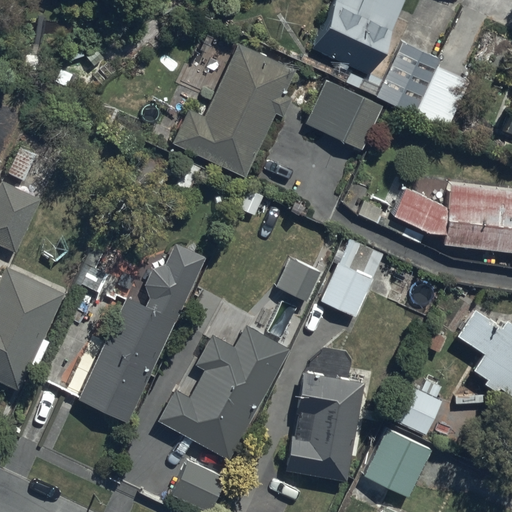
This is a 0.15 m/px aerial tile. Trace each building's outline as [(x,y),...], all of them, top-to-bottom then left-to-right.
[(329,0),(310,39),(340,54),(338,58),(346,62),(349,57),(367,66),(400,0),(329,0)] [(188,100),(171,135),(244,171),(276,107),(282,110),(291,92),(283,88),(295,64),(237,35),(201,107),(188,100)] [(439,52),(401,35),(376,90),(414,108),(439,52)] [(323,76),(306,119),(359,143),(378,101),(323,76)] [(35,149),(18,142),(7,168),(24,175),(35,149)] [(0,176),(0,238),(14,245),(38,194),(0,176)] [(511,186),(445,178),(443,201),(402,183),(391,209),(427,226),(441,227),(440,239),(511,247),(511,186)] [(384,249),(347,232),(318,295),(355,312),(384,249)] [(205,251),(173,236),(164,257),(152,260),(136,294),(127,290),(79,390),(126,413),(205,251)] [(316,270),(284,255),(271,283),(303,298),(316,270)] [(62,286),(1,258),(0,260),(0,373),(16,380),(28,355),(36,359),(48,334),(41,331),(62,286)] [(511,387),(511,316),(505,312),(499,322),(491,317),(493,314),(472,301),(455,328),(482,346),(472,362),(486,371),(483,376),(496,384),(499,379),(511,387)] [(175,382),(156,413),(227,451),(287,341),(245,318),(233,340),(212,329),(196,357),(204,361),(189,390),(175,382)] [(346,474),(362,375),(301,365),(295,403),(297,403),(293,431),(289,430),(284,464),(346,474)] [(425,429),(441,393),(436,390),(440,379),(425,372),(420,385),(404,378),(389,413),(425,429)] [(430,443),(386,421),(362,469),(406,492),(430,443)] [(185,453),(170,487),(208,505),(223,470),(185,453)] [(399,511),(380,503),(375,511),(399,511)]
